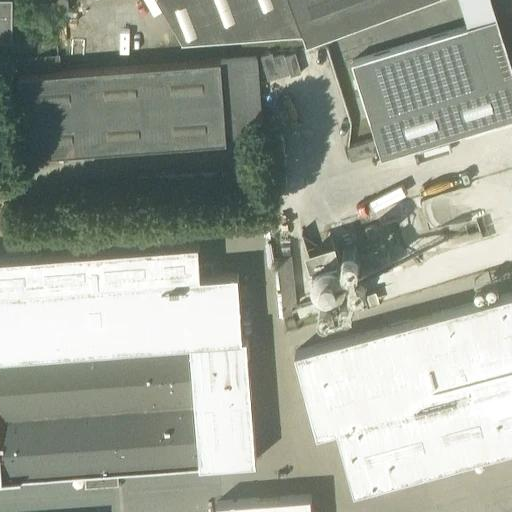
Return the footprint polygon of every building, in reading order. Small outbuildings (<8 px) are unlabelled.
[(0,0),(0,37),(12,38),(12,0),(0,0)] [(160,0),(182,38),(302,30),(307,41),(418,0),(160,0)] [(375,137),(347,146),(351,159),(372,152),(374,159),(381,157),(511,117),(511,116),(511,68),(511,66),(496,16),(467,26),(351,61),(362,96),(370,119),(375,137)] [(273,56),(272,52),(260,55),(267,80),(290,73),(291,76),(301,73),(294,52),(284,55),(284,53),(273,56)] [(26,154),(125,146),(227,140),(222,59),(123,65),(20,72),(26,154)] [(199,262),(198,241),(0,255),(0,472),(1,473),(1,480),(6,479),(6,478),(256,459),(247,335),(242,335),(238,271),(213,273),(212,261),(199,262)] [(342,270),(343,267),(342,264),(342,261),(340,258),(339,255),(336,253),(334,251),(331,250),(328,249),(325,249),(321,249),(318,250),(315,251),(313,253),(311,255),(309,258),(308,261),(307,264),(306,267),(307,270),(307,273),(309,276),(311,279),(313,281),(316,283),(318,284),(321,285),(325,285),(328,285),(331,284),(334,283),(336,281),(339,279),(340,276),(342,273),(342,270)] [(360,284),(385,275),(382,265),(371,269),(367,257),(353,261),(360,284)] [(511,447),(511,292),(295,351),(317,433),(337,427),(354,490),(511,447)] [(84,474),(85,486),(118,483),(117,472),(84,474)] [(311,511),(311,495),(218,502),(218,511),(311,511)]
